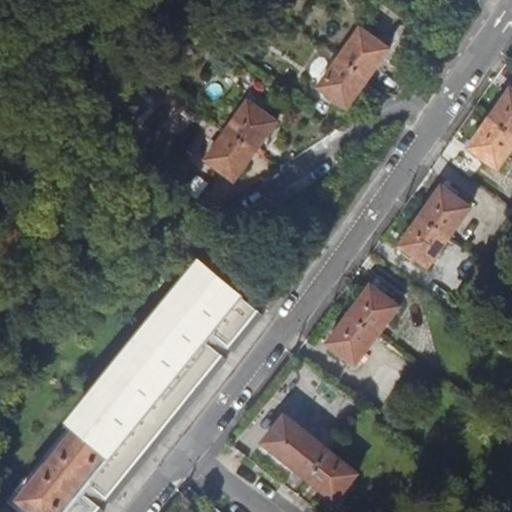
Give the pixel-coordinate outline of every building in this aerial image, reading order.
[(363,27),(342,57),(372,77),(393,48),(363,27)] [(372,77),(342,57),(321,87),(351,108),(372,77)] [(511,152),(511,92),(492,121),(472,150),(500,169),(511,152)] [(251,99),(229,129),(259,149),(280,120),(251,99)] [(259,149),(229,129),(210,158),(239,178),(259,149)] [(450,238),(471,209),(444,189),(423,218),(401,248),(428,268),(450,238)] [(222,360),(232,349),(210,331),(221,318),(230,307),(239,296),(237,295),(208,272),(188,297),(186,296),(167,320),(169,322),(126,374),(124,372),(105,396),(107,398),(65,450),(63,448),(44,472),(46,473),(24,500),(38,511),(61,511),(72,500),(82,489),(103,506),(114,493),(92,477),(102,464),(112,451),(122,439),(132,427),(142,415),(151,403),(162,390),(171,379),(181,367),(190,356),(200,342),(222,360)] [(380,337),(401,308),(373,288),(353,316),(331,346),(359,366),(380,337)] [(263,311),(239,293),(237,295),(239,296),(230,307),(221,318),(210,331),(232,349),(242,336),(252,324),(263,311)] [(144,457),(154,444),(163,433),(173,421),(184,408),(193,396),(203,384),(212,374),(222,360),(200,342),(190,356),(181,367),(171,379),(162,390),(151,403),(142,415),(132,427),(122,439),(112,451),(102,464),(92,477),(114,493),(124,481),(134,469),(144,457)] [(287,418),(265,444),(310,480),(338,503),(358,476),(331,454),(287,418)] [(98,511),(103,506),(82,489),(72,500),(61,511),(98,511)]
